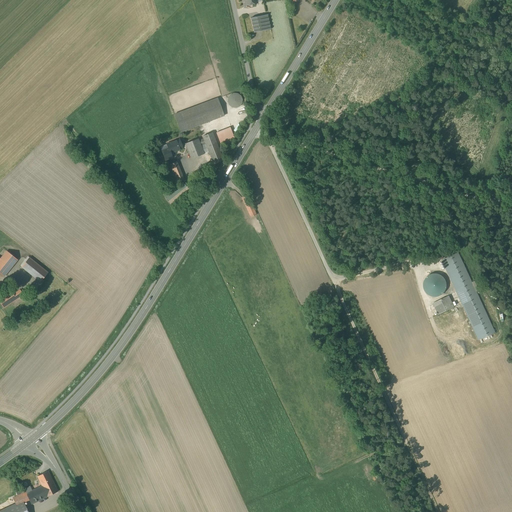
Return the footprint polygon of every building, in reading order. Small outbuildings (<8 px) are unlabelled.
[(267,15),(251,18),(254,33),(271,30),(267,15)] [(234,94),(231,95),(229,97),(228,100),(228,103),(229,106),(231,107),(233,108),(237,109),(240,107),(241,106),(243,104),(243,101),(243,99),(242,97),(240,95),(238,94),(237,94),(234,94)] [(181,132),(224,116),(217,99),(174,115),(180,132),(181,132)] [(230,128),(216,133),(220,144),(234,139),(230,128)] [(204,139),(206,144),(213,161),(222,158),(212,133),(203,137),(204,139)] [(187,147),(185,144),(182,145),(180,139),(167,144),(168,149),(162,151),(165,160),(172,158),(170,154),(187,147)] [(206,144),(204,139),(199,141),(198,139),(185,144),(187,147),(191,159),(204,155),(201,146),(206,144)] [(184,162),(176,165),(182,180),(190,177),(184,162)] [(256,215),(247,195),(242,198),(251,217),(256,215)] [(0,274),(4,277),(18,260),(16,259),(7,251),(1,259),(0,258),(0,274)] [(458,253),(442,260),(479,340),(495,333),(476,292),(478,290),(474,281),(472,283),(458,253)] [(48,273),(29,258),(21,267),(37,279),(40,282),(48,273)] [(14,295),(12,292),(0,299),(0,303),(3,308),(12,302),(23,295),(20,291),(14,295)] [(439,314),(454,307),(448,296),(433,303),(439,314)] [(43,488),(54,483),(48,472),(37,477),(42,486),(43,488)] [(43,488),(47,496),(47,497),(57,492),(58,492),(54,483),(43,488)] [(17,506),(23,503),(30,500),(32,504),(47,496),(43,488),(42,486),(32,491),(27,493),(26,492),(17,497),(13,499),(16,503),(17,505),(17,506)] [(17,506),(17,505),(16,503),(0,510),(0,511),(27,511),(23,503),(17,506)]
